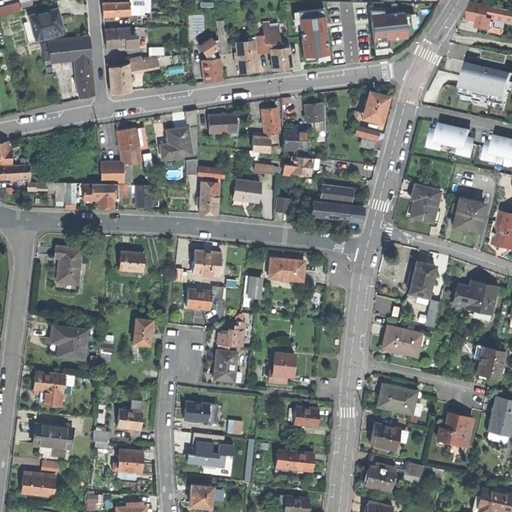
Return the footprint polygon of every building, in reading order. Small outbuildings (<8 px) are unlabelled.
[(144,15),(144,12),(144,0),(129,0),(129,1),(130,15),(144,15)] [(103,17),(130,15),(129,1),(102,3),(103,9),(103,17)] [(492,19),(511,22),(511,10),(492,6),(471,2),(469,12),(468,20),(478,22),(477,27),(490,29),(492,19)] [(19,3),(0,8),(0,16),(21,11),(19,3)] [(43,5),(45,12),(53,10),(51,3),(43,5)] [(45,12),(30,16),(31,21),(25,23),(29,41),(36,40),(36,41),(64,33),(61,21),(57,9),(53,10),(45,12)] [(299,18),(324,15),(324,9),(298,12),(299,18)] [(373,41),(389,39),(406,37),(405,27),(404,15),(404,12),(390,14),(390,16),(387,16),(387,14),(371,15),(371,19),(374,19),(374,22),(371,22),(373,41)] [(324,15),(299,18),(300,23),(304,62),(317,61),(317,55),(329,54),(326,33),(324,34),(323,24),(325,24),(324,15)] [(220,41),(226,40),(224,21),(218,22),(220,41)] [(126,49),(138,48),(137,35),(130,36),(130,27),(105,29),(105,39),(106,48),(126,46),(126,49)] [(270,50),(270,49),(270,44),(280,43),(278,27),(269,28),(264,29),(264,36),(256,37),(256,40),(257,51),(270,50)] [(195,38),(199,45),(210,38),(205,31),(195,38)] [(49,49),(50,59),(77,57),(81,97),(87,96),(94,95),(89,37),(48,41),(49,49)] [(213,53),(219,48),(214,41),(211,37),(210,38),(199,45),(207,57),(213,53)] [(390,47),(389,39),(373,41),(374,49),(386,48),(390,47)] [(227,40),(226,40),(220,41),(221,55),(228,54),(227,40)] [(258,71),(256,51),(257,51),(256,40),(248,41),(237,42),(238,53),(239,63),(239,73),(246,72),(258,71)] [(164,47),(149,48),(149,56),(164,56),(164,47)] [(270,49),(270,50),(272,69),(279,68),(291,67),(289,48),(270,49)] [(52,74),(50,59),(49,49),(43,51),(47,75),(52,74)] [(128,64),(129,71),(152,67),(158,66),(156,58),(149,59),(148,57),(140,57),(128,59),(128,64)] [(222,80),(220,59),(217,59),(209,60),(201,61),(204,82),(212,81),(222,80)] [(498,70),(467,63),(460,94),(474,97),(473,100),(474,100),(490,104),(490,101),(505,104),(511,73),(498,70)] [(130,90),(129,71),(128,64),(109,68),(111,93),(130,90)] [(362,117),(381,123),(388,96),(377,93),(369,91),(362,117)] [(473,104),(474,100),(473,100),(474,97),(460,94),(458,100),(473,104)] [(311,122),(325,121),(324,101),(314,103),(305,104),(306,122),(311,122)] [(503,111),(505,104),(490,101),(490,104),(489,107),(503,111)] [(272,134),(277,133),(280,133),(277,108),(268,109),(261,109),(264,135),(272,134)] [(209,133),(237,131),(236,114),(221,115),(208,116),(209,133)] [(325,121),(311,122),(312,132),(325,130),(325,121)] [(437,135),(435,142),(442,144),(450,145),(454,126),(448,125),(440,123),(438,130),(437,135)] [(162,158),(198,153),(198,125),(179,128),(166,130),(169,143),(160,144),(162,158)] [(465,149),(467,142),(468,137),(469,130),(462,128),(454,126),(450,145),(458,147),(465,149)] [(374,149),(379,133),(356,127),(355,134),(362,136),(360,145),(374,149)] [(122,164),(131,164),(141,163),(135,128),(117,131),(119,146),(122,164)] [(284,130),(283,148),(305,149),(306,131),(290,130),(284,130)] [(434,149),(435,142),(437,135),(430,133),(426,147),(434,149)] [(493,142),(492,147),(490,155),(497,156),(505,158),(510,138),(502,137),(494,135),(493,142)] [(252,151),(269,153),(269,138),(252,137),(252,151)] [(0,163),(12,163),(11,151),(9,151),(8,141),(0,142),(0,163)] [(441,150),(442,144),(435,142),(434,149),(441,150)] [(474,143),(467,142),(465,149),(464,156),(471,157),(474,143)] [(489,161),(490,155),(492,147),(485,145),(482,159),(489,161)] [(457,154),(464,156),(465,149),(458,147),(457,154)] [(309,175),(310,168),(312,158),(292,156),(290,165),(289,173),(309,175)] [(312,158),(310,168),(314,169),(315,167),(315,166),(318,166),(319,159),(312,158)] [(186,160),(187,174),(197,173),(224,176),(224,169),(197,166),(197,159),(186,160)] [(30,164),(0,166),(0,177),(27,176),(28,190),(32,190),(36,190),(36,187),(56,187),(56,199),(66,199),(65,181),(47,181),(47,182),(31,181),(30,164)] [(131,181),(131,164),(122,164),(101,164),(101,182),(131,181)] [(256,164),(255,171),(272,173),(273,166),(256,164)] [(289,176),(289,173),(290,165),(284,164),(282,175),(289,176)] [(260,183),(235,179),(233,198),(245,199),(258,201),(260,183)] [(218,182),(201,180),(199,213),(207,213),(217,214),(218,182)] [(76,181),(65,181),(66,199),(66,208),(75,208),(76,181)] [(118,183),(84,184),(85,194),(85,195),(85,198),(94,198),(99,198),(99,206),(113,206),(113,199),(118,199),(118,195),(118,191),(118,183)] [(323,183),(320,200),(350,204),(351,196),(352,187),(323,183)] [(120,191),(118,191),(118,195),(127,195),(136,195),(136,184),(120,185),(120,191)] [(152,184),(136,184),(136,195),(136,206),(143,206),(152,206),(152,204),(157,204),(157,195),(152,195),(152,184)] [(407,215),(433,221),(435,210),(440,191),(415,185),(412,196),(407,215)] [(290,197),(277,196),(275,209),(288,211),(290,197)] [(478,230),(485,202),(471,198),(470,200),(459,198),(452,226),(460,228),(466,229),(467,228),(478,230)] [(314,200),(312,214),(343,218),(343,219),(361,221),(362,214),(363,206),(314,200)] [(435,210),(433,221),(438,223),(441,211),(435,210)] [(511,212),(511,215),(501,212),(495,243),(502,244),(506,245),(510,252),(511,252),(511,212)] [(57,281),(78,283),(79,269),(80,263),(81,249),(56,246),(55,257),(59,258),(58,270),(57,281)] [(192,273),(218,275),(221,252),(211,252),(211,251),(208,250),(204,250),(204,251),(195,250),(192,273)] [(142,271),(143,267),(146,267),(146,263),(143,263),(144,252),(132,251),(120,251),(119,269),(142,271)] [(293,279),(302,280),(304,261),(270,258),(269,277),(293,279)] [(425,302),(427,297),(428,297),(434,266),(416,261),(410,285),(410,292),(417,294),(415,300),(425,302)] [(261,277),(246,275),(244,296),(253,297),(259,298),(261,277)] [(78,283),(57,281),(56,290),(77,292),(78,283)] [(470,281),(468,290),(470,290),(469,294),(473,295),(476,282),(470,281)] [(475,310),(488,313),(491,313),(497,287),(486,284),(476,282),(473,295),(469,294),(470,290),(468,290),(456,287),(452,304),(464,307),(475,310)] [(224,300),(226,287),(210,286),(210,290),(219,291),(218,299),(224,300)] [(209,309),(211,291),(188,288),(186,307),(196,308),(209,309)] [(252,306),(253,297),(244,296),(243,305),(252,306)] [(425,325),(434,327),(440,301),(431,299),(425,325)] [(487,318),(488,313),(475,310),(473,315),(487,318)] [(135,319),(133,344),(149,345),(150,339),(150,331),(155,331),(156,321),(135,319)] [(230,345),(242,346),(244,321),(239,321),(238,325),(233,324),(233,328),(228,328),(228,330),(222,330),(222,332),(218,332),(217,344),(221,344),(230,345)] [(419,344),(422,334),(387,325),(384,340),(382,348),(416,356),(419,344)] [(87,330),(53,326),(52,336),(52,342),(60,343),(59,355),(84,358),(87,330)] [(422,334),(419,344),(425,345),(428,335),(422,334)] [(100,354),(110,354),(111,345),(101,344),(100,354)] [(474,355),(480,356),(483,346),(476,345),(474,355)] [(504,351),(483,346),(480,356),(476,373),(479,374),(478,375),(482,375),(485,376),(486,375),(498,378),(504,351)] [(240,372),(235,372),(237,352),(229,351),(220,350),(217,350),(215,363),(213,379),(234,381),(239,381),(240,372)] [(273,371),(273,373),(286,374),(292,375),(294,355),(290,354),(277,353),(275,353),(273,371)] [(64,374),(36,370),(35,380),(34,389),(42,390),(41,404),(61,406),(64,374)] [(286,374),(273,373),(270,373),(270,378),(269,381),(285,382),(286,374)] [(378,405),(411,413),(413,403),(416,391),(382,384),(380,394),(378,405)] [(489,430),(508,434),(511,418),(511,400),(496,397),(494,404),(488,430),(489,430)] [(131,399),(130,409),(141,410),(142,400),(131,399)] [(184,419),(207,421),(208,403),(186,401),(185,409),(184,419)] [(217,404),(208,403),(207,421),(215,422),(217,404)] [(413,403),(411,413),(418,414),(420,405),(413,403)] [(295,410),(288,409),(287,421),(294,422),(294,425),(316,427),(317,417),(318,409),(296,406),(295,410)] [(119,408),(117,427),(140,429),(141,420),(142,411),(141,410),(130,409),(119,408)] [(452,442),(466,445),(472,418),(460,415),(448,413),(445,429),(439,428),(437,439),(452,442)] [(241,433),(243,420),(235,419),(233,432),(241,433)] [(395,449),(398,439),(400,429),(374,423),(372,434),(370,444),(395,449)] [(72,428),(35,424),(34,434),(40,434),(39,444),(70,448),(72,428)] [(506,440),(508,434),(489,430),(487,436),(489,439),(503,442),(506,440)] [(92,441),(108,442),(109,432),(93,431),(92,441)] [(192,448),(195,448),(195,440),(223,443),(224,435),(193,432),(192,448)] [(254,439),(249,438),(245,483),(250,484),(254,439)] [(223,443),(195,440),(195,448),(194,452),(194,454),(224,457),(231,458),(233,444),(223,443)] [(466,445),(452,442),(450,450),(464,453),(466,445)] [(274,467),(288,468),(290,450),(277,448),(274,467)] [(117,476),(134,477),(134,472),(141,472),(142,461),(142,451),(119,449),(118,463),(113,462),(112,470),(117,471),(117,476)] [(290,450),(288,468),(311,471),(312,461),(313,453),(290,450)] [(366,465),(369,466),(369,465),(375,466),(375,462),(372,462),(374,453),(369,452),(366,465)] [(223,467),(224,457),(194,454),(187,454),(186,463),(202,464),(201,467),(215,468),(215,466),(223,467)] [(42,473),(55,474),(56,474),(58,462),(43,460),(42,473)] [(365,484),(390,490),(394,469),(395,467),(375,462),(375,466),(369,465),(369,466),(367,475),(365,484)] [(423,465),(407,462),(406,467),(405,470),(421,473),(423,465)] [(418,484),(421,473),(405,470),(405,471),(403,480),(418,484)] [(52,495),(55,474),(42,473),(36,472),(36,475),(32,475),(23,474),(21,492),(52,495)] [(212,487),(191,485),(191,495),(190,506),(210,507),(211,499),(212,488),(212,487)] [(223,489),(212,488),(211,499),(222,500),(223,489)] [(511,497),(511,496),(481,490),(479,500),(474,499),(470,511),(472,511),(491,511),(492,511),(496,511),(508,511),(510,505),(511,497)] [(88,509),(95,509),(95,501),(103,501),(103,493),(88,493),(88,509)] [(308,498),(286,495),(285,503),(284,511),(306,511),(308,506),(308,498)] [(390,511),(392,507),(369,501),(366,511),(365,511),(390,511)] [(145,511),(145,505),(136,506),(136,502),(125,503),(125,507),(115,507),(115,511),(145,511)]
